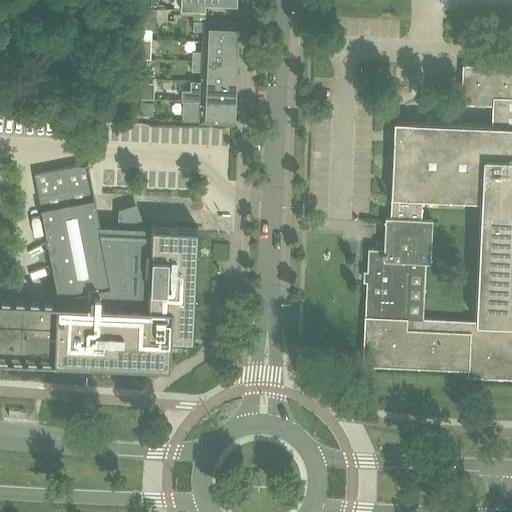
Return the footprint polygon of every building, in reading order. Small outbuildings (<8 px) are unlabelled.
[(180,0),(181,8),(205,9),(205,2),(236,4),(236,0),(180,0)] [(140,8),(139,18),(157,19),(157,9),(140,8)] [(139,18),(138,28),(139,28),(156,29),(157,19),(139,18)] [(193,30),(203,31),(203,41),(237,43),(238,22),(203,20),(193,20),(193,30)] [(203,41),(202,51),(192,50),(191,60),(236,62),(237,43),(203,41)] [(138,53),(137,63),(155,64),(155,53),(138,53)] [(201,71),(201,80),(236,82),(236,62),(191,60),(191,70),(201,71)] [(366,280),(364,314),(362,364),(467,368),(467,375),(511,377),(511,65),(462,64),(460,103),(492,104),(492,125),(394,121),(394,131),(393,143),(391,196),(390,216),(385,216),(383,248),(368,247),(367,270),(366,280)] [(201,80),(201,90),(190,89),(190,100),(235,102),(236,82),(201,80)] [(139,82),(140,98),(154,98),(154,82),(139,82)] [(234,123),(235,102),(190,100),(189,110),(200,110),(199,121),(234,123)] [(136,115),(149,115),(149,102),(136,101),(136,115)] [(0,358),(83,362),(192,367),(193,339),(198,228),(151,226),(151,232),(140,232),(140,227),(132,227),(132,232),(101,230),(88,161),(80,163),(80,164),(77,164),(34,172),(58,296),(58,301),(0,298),(0,358)]
